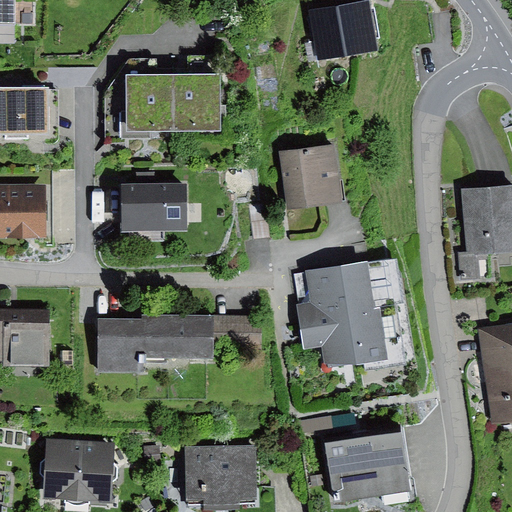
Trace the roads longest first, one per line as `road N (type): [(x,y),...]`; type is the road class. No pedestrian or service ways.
road 1 (residential): [(499,46),(448,81),(421,118),(434,318),(465,456),(453,511)]
road 2 (residential): [(0,279),(50,281),(79,270),(87,240),(83,97)]
